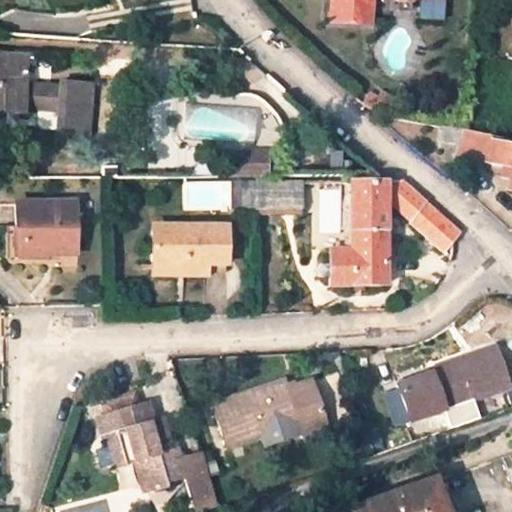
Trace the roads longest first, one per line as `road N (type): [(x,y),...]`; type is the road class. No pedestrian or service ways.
road 1 (residential): [(20,474),(52,343),(397,325),(436,309),(492,248)]
road 2 (residential): [(214,0),(492,248)]
